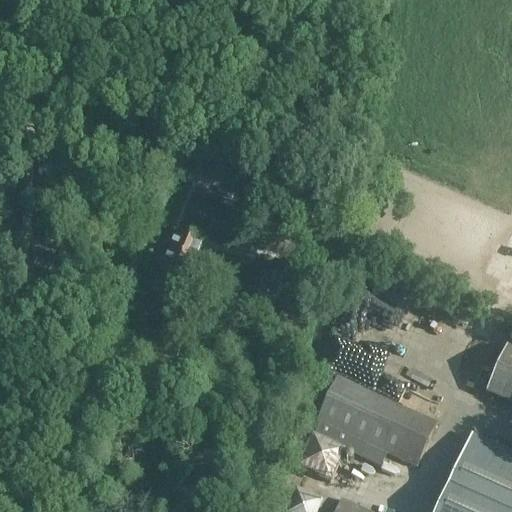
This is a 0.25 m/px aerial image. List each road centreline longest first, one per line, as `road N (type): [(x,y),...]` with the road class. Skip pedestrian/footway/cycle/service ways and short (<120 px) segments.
road 1 (track): [(231,0),(180,184),(72,448),(88,511)]
road 2 (unknown): [(0,355),(58,280),(71,222),(66,96),(81,27),(122,0)]
road 3 (track): [(0,284),(21,242),(34,61),(53,0)]
